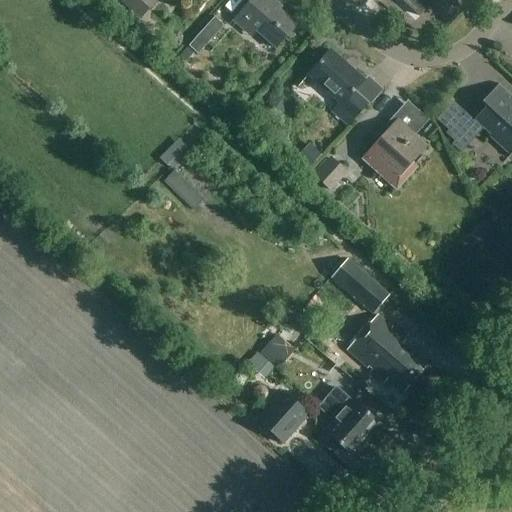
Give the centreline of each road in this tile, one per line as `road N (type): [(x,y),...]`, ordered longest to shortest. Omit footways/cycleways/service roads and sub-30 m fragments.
road 1 (residential): [(330,0),(383,46),(424,61),(465,48),(511,0)]
road 2 (secondary): [(423,511),(511,410)]
